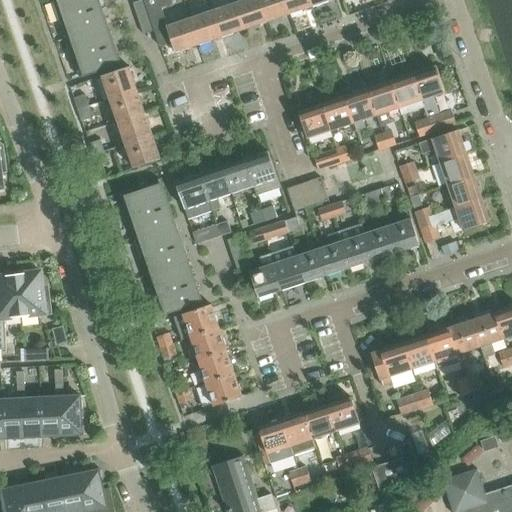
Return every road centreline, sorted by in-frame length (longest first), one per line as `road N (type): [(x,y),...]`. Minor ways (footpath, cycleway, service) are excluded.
road 1 (residential): [(122,451),(59,237)]
road 2 (residential): [(260,62),(441,0)]
road 3 (residential): [(336,309),(511,254)]
road 4 (residential): [(59,237),(0,82)]
road 5 (residential): [(457,0),(509,150)]
road 6 (residential): [(336,309),(387,448)]
road 7 (residential): [(299,394),(277,328),(336,309)]
road 8 (residential): [(0,476),(122,451)]
road 9 (residential): [(209,134),(193,86),(260,62)]
